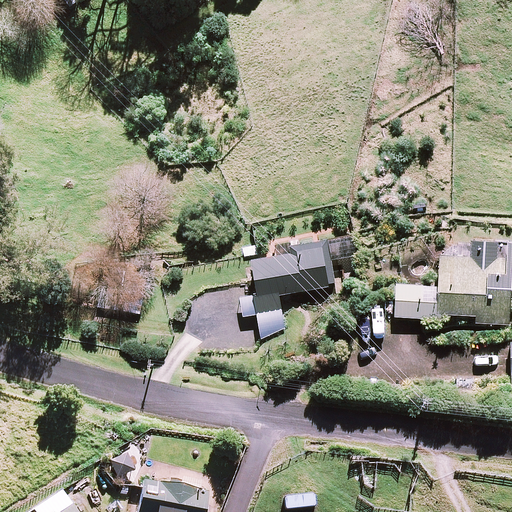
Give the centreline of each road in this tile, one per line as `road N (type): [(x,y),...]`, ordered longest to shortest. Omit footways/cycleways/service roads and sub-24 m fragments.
road 1 (residential): [(269,413),(0,356)]
road 2 (residential): [(511,444),(269,413)]
